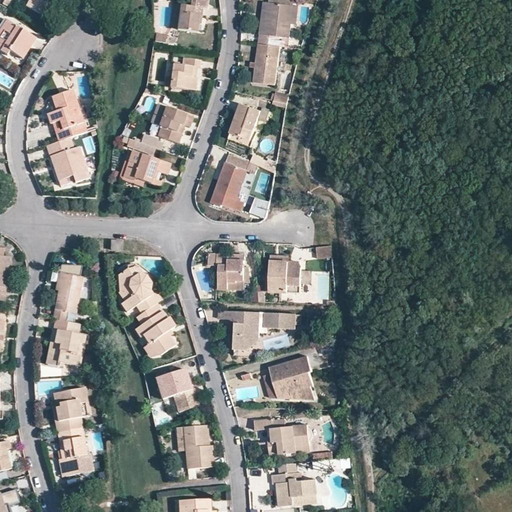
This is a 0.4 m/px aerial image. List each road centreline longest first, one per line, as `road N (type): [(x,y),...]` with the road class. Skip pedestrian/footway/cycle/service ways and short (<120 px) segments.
road 1 (track): [(353,0),(307,167),(346,209),(371,471),(511,331)]
road 2 (residential): [(36,226),(20,378),(50,511)]
road 3 (residential): [(176,231),(241,511)]
road 4 (residential): [(228,0),(224,67),(176,231)]
road 5 (residential): [(70,39),(39,68),(17,109),(17,160),(36,226)]
road 6 (residential): [(36,226),(176,231)]
road 7 (residential): [(176,231),(305,225)]
